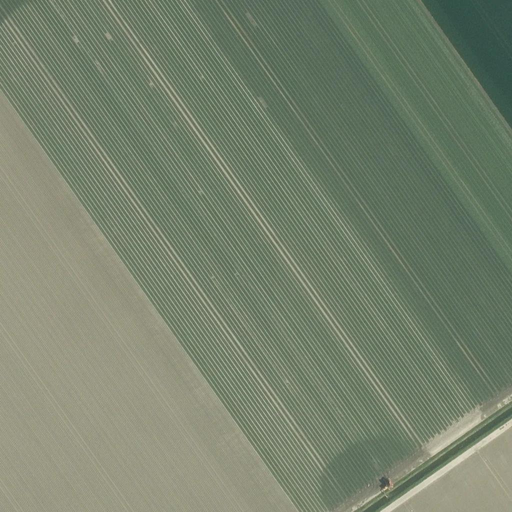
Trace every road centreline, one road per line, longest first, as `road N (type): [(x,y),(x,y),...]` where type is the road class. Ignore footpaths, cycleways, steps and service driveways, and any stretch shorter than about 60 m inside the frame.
road 1 (track): [(511,397),(349,511)]
road 2 (track): [(511,422),(385,511)]
